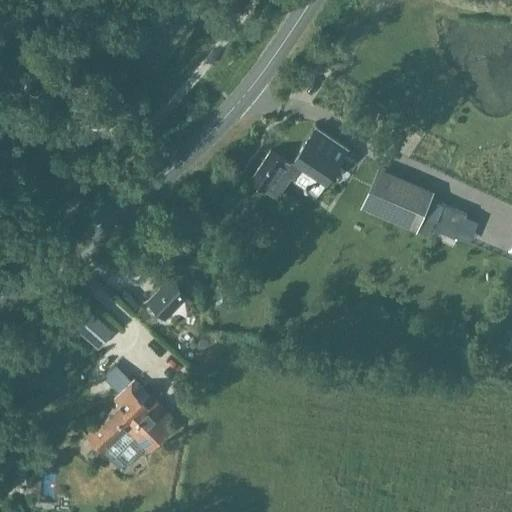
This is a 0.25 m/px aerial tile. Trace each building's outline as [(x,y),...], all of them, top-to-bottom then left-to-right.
[(269,151),(249,180),(258,186),(277,199),(291,178),(295,180),(294,182),(315,196),(318,191),(333,170),(347,149),(317,129),(303,149),(296,160),(297,161),(293,167),(269,151)] [(362,207),(416,230),(432,193),(378,170),(362,207)] [(457,238),(467,213),(441,202),(430,227),(457,238)] [(164,319),(167,316),(172,322),(191,302),(186,296),(187,295),(168,277),(145,300),(164,319)] [(83,305),(80,308),(67,323),(89,341),(97,348),(112,331),(83,305)] [(102,376),(116,391),(129,378),(114,363),(102,376)] [(169,417),(163,410),(135,380),(114,400),(118,403),(85,435),(101,452),(125,430),(144,449),(167,427),(163,423),(169,417)] [(1,470),(10,476),(12,472),(22,460),(13,453),(1,470)]
